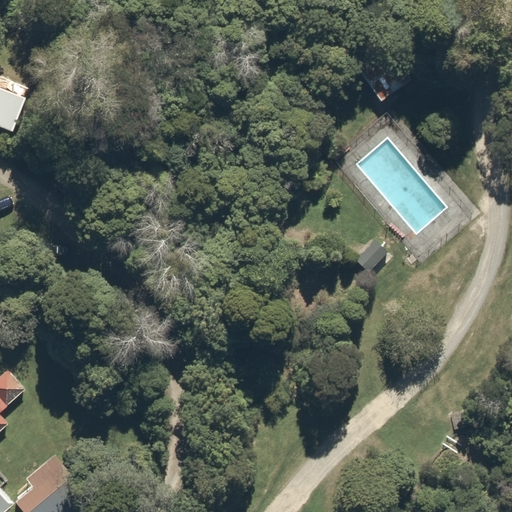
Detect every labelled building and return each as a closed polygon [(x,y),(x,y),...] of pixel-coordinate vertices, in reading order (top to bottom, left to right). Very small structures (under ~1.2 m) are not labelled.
[(388,47),(357,70),(366,82),(382,103),(413,80),(388,47)] [(33,87),(0,73),(0,126),(14,133),(33,87)] [(0,377),(0,436),(13,425),(2,414),(29,391),(10,369),(0,377)] [(34,488),(18,502),(27,511),(90,511),(100,504),(57,454),(27,479),(34,488)] [(0,484),(0,511),(4,511),(16,502),(0,484)]
